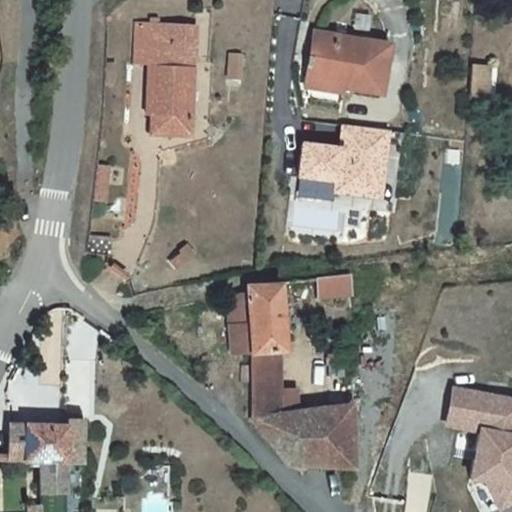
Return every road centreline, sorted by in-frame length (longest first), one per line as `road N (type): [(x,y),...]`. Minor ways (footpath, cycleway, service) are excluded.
road 1 (residential): [(34,287),(64,297),(216,419),(315,511)]
road 2 (unclassified): [(34,287),(70,131),(78,0)]
